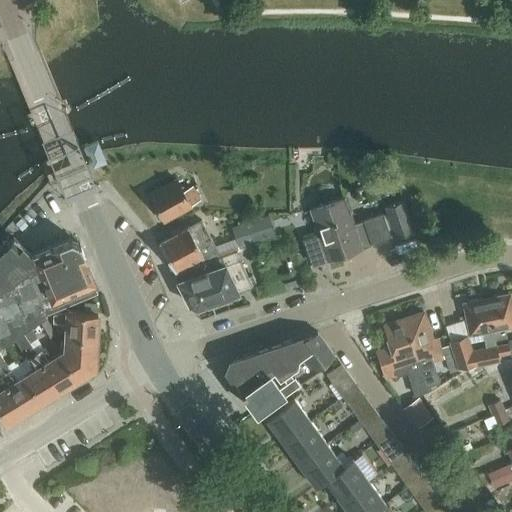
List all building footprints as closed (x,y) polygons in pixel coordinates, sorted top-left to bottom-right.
[(257,184),(256,177),(234,180),(235,187),(257,184)] [(182,192),(175,180),(148,194),(163,221),(190,206),(199,201),(192,187),(182,192)] [(415,180),(402,185),(407,197),(420,192),(415,180)] [(361,249),(343,198),(309,209),(327,260),(361,249)] [(413,231),(403,200),(384,207),(395,237),(413,231)] [(390,238),(382,213),(363,219),(371,245),(390,238)] [(275,238),(267,215),(232,227),(236,240),(216,248),(219,254),(243,245),(245,247),(275,238)] [(215,248),(200,220),(189,226),(179,231),(178,229),(169,233),(171,236),(158,243),(166,258),(165,259),(170,269),(172,268),(173,271),(215,248)] [(32,255),(13,237),(3,247),(0,244),(0,343),(45,313),(41,307),(50,301),(50,302),(95,283),(94,280),(89,268),(85,258),(84,258),(79,246),(80,246),(78,243),(77,242),(77,243),(71,240),(69,239),(66,240),(66,241),(51,247),(32,255)] [(191,266),(175,275),(178,281),(177,282),(181,289),(181,290),(184,295),(245,273),(239,260),(236,250),(191,266)] [(252,286),(245,273),(184,295),(188,304),(194,307),(237,292),(252,286)] [(485,298),(494,340),(498,339),(496,328),(511,324),(511,314),(508,296),(509,295),(509,293),(485,298)] [(469,334),(482,331),(485,347),(472,349),(467,335),(449,341),(450,343),(451,345),(458,370),(499,361),(499,359),(495,345),(494,340),(485,298),(462,302),(462,305),(464,305),(469,334)] [(63,337),(95,339),(97,314),(65,312),(65,313),(62,313),(52,315),(52,322),(64,322),(63,337)] [(403,319),(426,386),(438,383),(431,362),(442,358),(440,354),(441,354),(435,338),(431,339),(430,335),(422,312),(403,319)] [(427,391),(426,386),(403,319),(384,325),(391,346),(376,351),(385,379),(407,372),(415,395),(427,391)] [(24,374),(40,402),(58,391),(35,353),(34,353),(28,343),(36,338),(30,330),(14,340),(32,369),(24,374)] [(317,333),(316,332),(229,361),(225,371),(256,413),(284,393),(283,393),(297,383),(296,382),(333,356),(317,333)] [(95,339),(63,337),(62,351),(59,353),(76,380),(74,376),(94,364),(95,339)] [(495,345),(499,359),(511,357),(511,358),(511,357),(511,340),(507,342),(508,342),(495,345)] [(58,391),(76,380),(59,353),(50,358),(43,347),(35,353),(58,391)] [(0,375),(22,413),(40,402),(24,374),(15,380),(0,355),(0,375)] [(346,372),(340,364),(325,375),(331,383),(346,372)] [(466,375),(464,371),(423,396),(429,406),(470,381),(471,383),(479,378),(475,373),(466,375)] [(0,416),(5,424),(22,413),(0,375),(0,416)] [(362,395),(356,387),(342,397),(347,406),(362,395)] [(433,417),(419,397),(403,408),(417,428),(433,417)] [(265,419),(281,441),(309,421),(293,398),(265,419)] [(505,410),(501,400),(488,405),(489,408),(476,413),(479,421),(492,416),(492,415),(505,410)] [(379,417),(373,409),(358,420),(364,428),(379,417)] [(492,416),(496,425),(509,420),(505,410),(492,415),(492,416)] [(298,464),(326,444),(309,421),(281,441),(298,464)] [(395,439),(389,431),(374,442),(380,450),(395,439)] [(326,444),(298,464),(314,486),(324,479),(352,459),(351,458),(341,465),(326,444)] [(411,462),(405,454),(390,464),(396,472),(411,462)] [(368,481),(352,459),(324,479),(340,501),(368,481)] [(511,460),(511,461),(511,463),(511,464),(483,476),(487,485),(511,474),(511,460)] [(427,484),(421,476),(406,487),(412,495),(427,484)] [(370,511),(383,503),(368,481),(340,501),(347,511),(370,511)] [(435,511),(444,506),(438,498),(423,509),(424,511),(435,511)] [(383,503),(370,511),(382,511),(379,507),(384,504),(383,503)]
